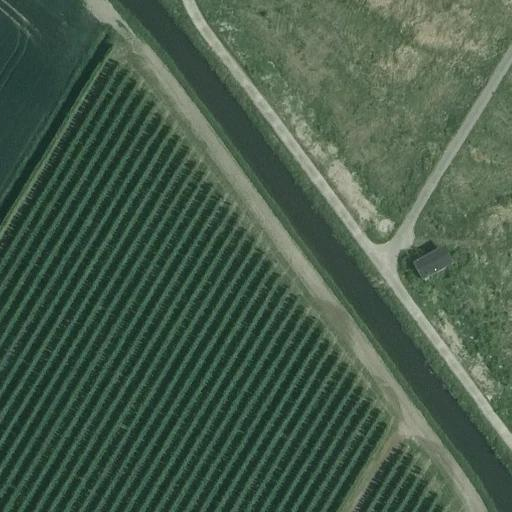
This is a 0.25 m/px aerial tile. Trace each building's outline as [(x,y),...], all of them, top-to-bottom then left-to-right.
[(304,0),(288,0),(284,6),(296,14),(305,0),(304,0)] [(320,59),(346,31),(332,18),(306,46),(320,59)] [(372,19),(367,32),(379,36),(383,23),(372,19)] [(405,22),(397,29),(414,45),(421,37),(405,22)] [(434,28),(409,69),(423,78),(448,37),(434,28)] [(366,94),(377,84),(361,68),(350,78),(366,94)] [(410,99),(378,127),(387,138),(419,110),(410,99)] [(359,112),(368,122),(378,113),(368,104),(359,112)] [(511,144),(511,126),(504,123),(498,138),(511,144)] [(371,126),(358,137),(371,151),(384,140),(371,126)] [(401,161),(407,149),(395,143),(389,155),(401,161)] [(511,359),(497,336),(483,345),(501,372),(511,364),(511,359)]
